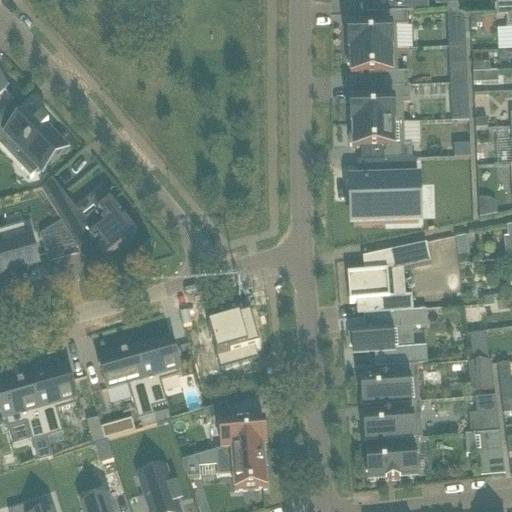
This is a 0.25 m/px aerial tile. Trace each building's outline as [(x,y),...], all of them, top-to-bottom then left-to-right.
[(385,0),(385,14),(407,14),(428,13),(427,0),(385,0)] [(511,0),(504,0),(505,4),(495,4),(495,18),(505,18),(505,17),(511,17),(511,0)] [(464,20),(447,13),(447,30),(464,29),(464,20)] [(396,51),(396,28),(407,28),(407,14),(385,14),(379,14),(379,28),(348,29),(349,54),(350,54),(350,52),(396,51)] [(482,27),(481,19),(470,19),(470,28),(482,27)] [(397,64),(396,51),(350,52),(350,54),(350,56),(347,56),(347,67),(350,66),(351,76),(381,76),(381,89),(408,88),(407,74),(397,75),(397,64)] [(484,75),(484,66),(472,66),(472,75),(484,75)] [(466,69),(449,70),(450,86),(467,86),(466,69)] [(468,103),(467,86),(450,86),(451,104),(468,103)] [(403,125),(403,102),(409,102),(409,87),(408,88),(381,89),(382,102),(350,103),(351,127),(352,127),(352,126),(403,125)] [(30,115),(1,143),(14,157),(20,152),(42,175),(65,153),(44,131),(48,127),(41,120),(37,123),(30,115)] [(486,122),(475,123),(475,131),(487,131),(486,122)] [(404,136),(403,125),(352,126),(352,127),(352,136),(349,136),(350,147),(353,146),(353,150),(383,150),(383,162),(412,162),(411,147),(404,147),(404,136)] [(470,147),(454,147),(454,160),(470,160),(470,147)] [(412,162),(383,163),(384,179),(393,178),(413,178),(412,162)] [(52,181),(41,191),(54,212),(84,262),(98,251),(106,261),(137,237),(110,203),(85,223),(52,181)] [(417,182),(352,184),(353,227),(418,225),(417,182)] [(495,201),(479,202),(479,220),(495,216),(495,201)] [(0,233),(0,278),(2,286),(41,275),(31,241),(28,242),(24,227),(0,233)] [(465,238),(455,240),(457,258),(467,257),(465,238)] [(71,241),(43,249),(46,260),(78,251),(71,241)] [(356,277),(348,277),(349,293),(348,293),(349,305),(356,304),(381,302),(382,316),(395,315),(413,314),(412,298),(405,299),(389,300),(387,275),(403,272),(430,266),(426,246),(362,260),(364,276),(356,276),(356,277)] [(458,278),(441,280),(444,309),(462,307),(458,278)] [(413,314),(395,315),(395,316),(396,332),(412,331),(427,329),(426,313),(413,314)] [(221,328),(209,331),(220,372),(258,361),(255,350),(259,349),(250,317),(220,326),(221,328)] [(351,336),(348,336),(349,348),(352,348),(353,357),(374,356),(375,370),(391,369),(417,367),(427,367),(426,349),(393,352),(392,329),(351,333),(351,336)] [(485,335),(469,337),(472,363),(488,362),(485,335)] [(170,340),(134,350),(151,411),(152,411),(167,407),(161,384),(179,379),(178,374),(180,373),(174,350),(171,340),(170,340)] [(128,352),(97,360),(106,394),(128,388),(138,423),(141,422),(143,431),(157,428),(157,427),(154,418),(152,411),(151,411),(134,350),(128,352)] [(469,366),(470,376),(490,375),(489,364),(469,366)] [(510,374),(509,366),(497,367),(498,376),(510,374)] [(419,403),(417,381),(419,381),(417,367),(391,369),(392,382),(362,384),(362,394),(360,394),(360,405),(363,405),(364,409),(394,407),(394,406),(419,404),(419,403)] [(66,369),(30,379),(48,440),(63,436),(57,413),(76,408),(74,403),(77,402),(67,369),(66,369)] [(24,381),(0,387),(0,413),(3,423),(5,422),(8,432),(26,427),(32,445),(33,445),(38,464),(53,460),(47,441),(48,440),(30,379),(24,381)] [(476,401),(478,418),(497,415),(494,398),(476,401)] [(511,407),(511,398),(501,400),(502,408),(511,407)] [(422,441),(420,418),(421,418),(420,403),(419,403),(419,404),(394,406),(394,407),(395,419),(365,421),(365,431),(362,431),(363,442),(366,442),(366,446),(381,444),(418,441),(418,442),(422,441)] [(203,413),(207,424),(230,417),(226,406),(207,412),(203,413)] [(511,415),(511,407),(502,408),(503,417),(511,415)] [(168,414),(154,418),(157,427),(169,424),(170,423),(168,414)] [(98,421),(86,424),(93,448),(104,444),(98,421)] [(235,426),(219,427),(221,452),(221,453),(263,450),(263,451),(266,451),(264,424),(243,426),(242,425),(235,425),(235,426)] [(113,428),(101,432),(104,443),(116,440),(113,428)] [(502,454),(499,435),(481,436),(484,457),(502,454)] [(415,479),(413,456),(419,455),(418,442),(418,441),(381,444),(382,456),(367,458),(368,462),(365,462),(366,472),(368,472),(369,482),(386,481),(386,482),(399,481),(399,480),(415,479)] [(107,443),(94,448),(101,467),(114,462),(107,443)] [(221,452),(215,453),(215,454),(216,469),(217,478),(233,477),(234,493),(267,490),(265,470),(266,470),(265,463),(264,463),(263,451),(263,450),(221,453),(221,452)] [(198,458),(182,464),(187,481),(200,480),(199,470),(198,459),(198,458)] [(117,472),(103,476),(111,502),(125,497),(117,472)] [(157,475),(139,481),(149,511),(177,511),(176,507),(181,505),(180,500),(179,500),(176,489),(171,491),(167,480),(165,472),(157,475)] [(110,511),(107,502),(81,510),(82,511),(110,511)]
